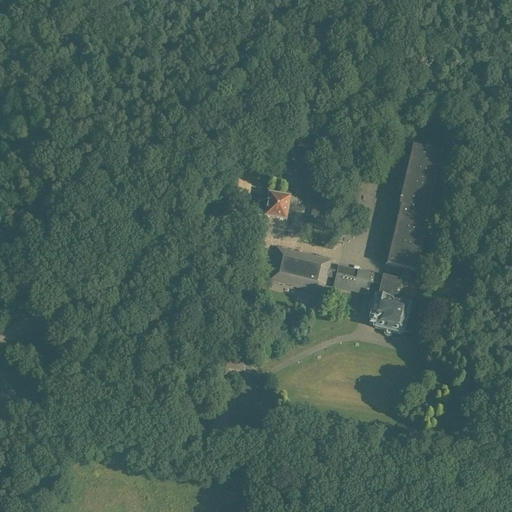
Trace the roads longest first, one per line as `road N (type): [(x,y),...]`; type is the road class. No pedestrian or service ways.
road 1 (secondary): [(511,484),(0,397)]
road 2 (unclassified): [(0,338),(57,306),(325,0)]
